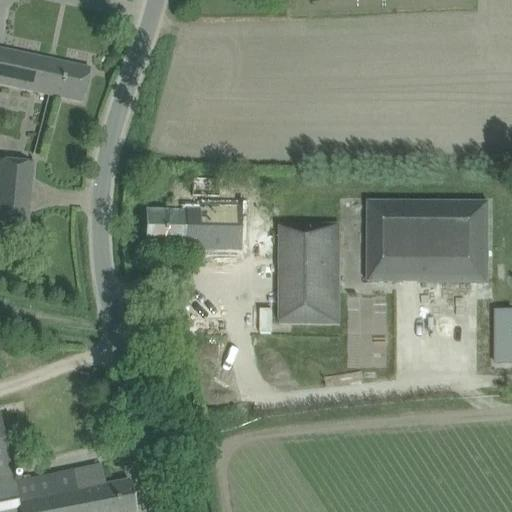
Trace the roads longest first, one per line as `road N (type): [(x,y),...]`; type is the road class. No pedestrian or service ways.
road 1 (unclassified): [(158,511),(123,386),(98,212),(152,0)]
road 2 (unknown): [(117,343),(410,378)]
